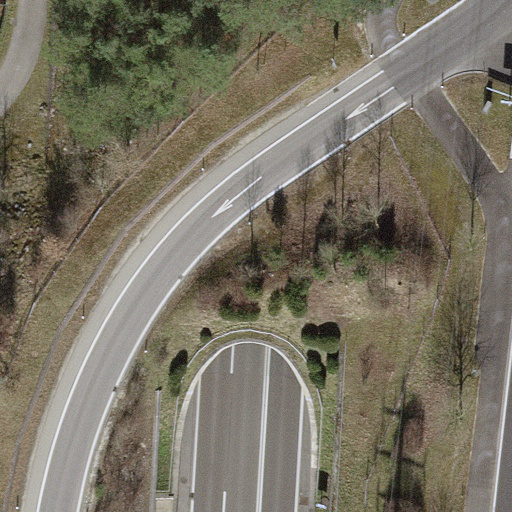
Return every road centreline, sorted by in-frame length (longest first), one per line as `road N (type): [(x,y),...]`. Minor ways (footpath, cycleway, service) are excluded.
road 1 (trunk): [(511,26),(475,38),(328,130),(187,242),(102,372),(60,511)]
road 2 (trunk): [(245,511),(271,0)]
